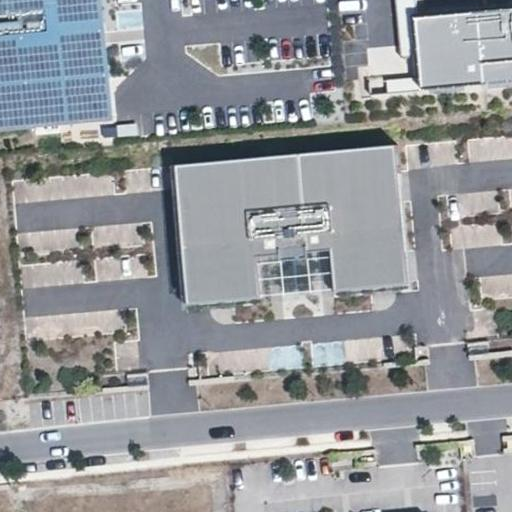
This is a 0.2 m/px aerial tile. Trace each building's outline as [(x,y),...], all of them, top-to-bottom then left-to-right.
[(0,0),(0,132),(20,130),(16,88),(103,80),(95,0),(0,0)] [(395,0),(402,62),(422,60),(418,22),(416,0),(395,0)] [(511,86),(511,13),(418,22),(422,60),(425,94),(511,86)] [(107,122),(103,80),(16,88),(20,130),(107,122)] [(372,99),(425,94),(424,81),(371,86),(372,99)] [(397,150),(151,172),(164,311),(410,289),(397,150)]
